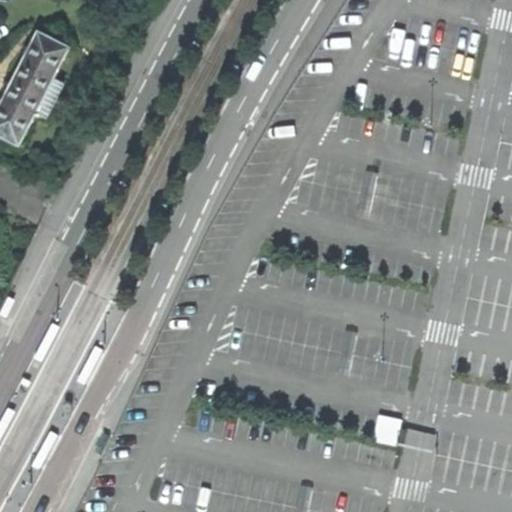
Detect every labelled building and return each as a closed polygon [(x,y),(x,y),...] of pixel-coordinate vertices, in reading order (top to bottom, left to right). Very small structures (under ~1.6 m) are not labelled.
[(0,109),(0,138),(19,148),(36,115),(54,79),(70,50),(39,34),(10,91),(0,109)] [(65,84),(54,79),(36,115),(46,120),(65,84)] [(7,319),(11,321),(19,301),(11,298),(5,313),(3,318),(7,319)] [(36,363),(40,365),(58,330),(51,326),(49,330),(35,356),(33,361),(36,363)] [(98,354),(94,352),(76,387),(83,391),(86,386),(99,360),(102,356),(98,354)] [(0,441),(15,413),(7,410),(5,414),(0,423),(0,441)] [(54,438),(50,436),(32,470),(40,474),(42,470),(55,444),(58,439),(54,438)]
